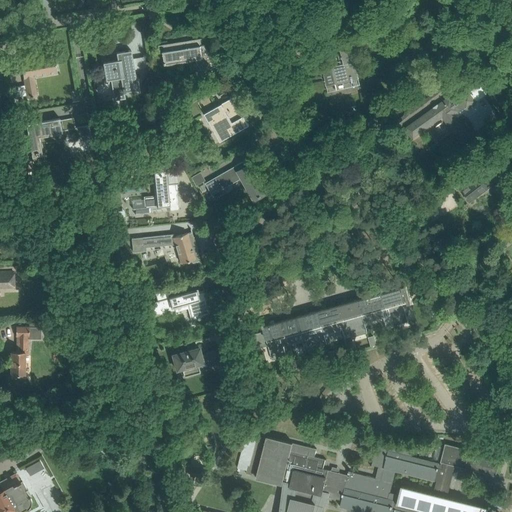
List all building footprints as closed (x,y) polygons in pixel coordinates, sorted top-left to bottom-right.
[(182,42),(182,41),(160,45),(160,46),(164,45),(165,51),(163,52),(166,64),(197,59),(201,66),(206,63),(210,71),(204,74),(205,75),(218,68),(205,45),(201,46),(200,39),(204,39),(204,38),(189,40),(189,41),(182,42)] [(363,59),(359,42),(347,44),(337,47),(340,47),(342,55),(341,56),(342,58),(343,58),(344,64),(331,67),(331,63),(318,66),(318,67),(322,66),(325,80),(324,80),(324,81),(325,81),(327,86),(351,80),(352,82),(354,82),(353,80),(359,79),(355,61),(363,59)] [(115,100),(124,99),(123,92),(139,89),(140,93),(141,92),(138,81),(137,81),(131,50),(116,53),(118,62),(115,62),(115,61),(113,61),(114,62),(103,64),(106,82),(112,81),(115,100)] [(20,61),(27,98),(38,96),(34,77),(57,73),(54,55),(51,55),(51,53),(42,55),(42,57),(20,61)] [(146,57),(137,56),(136,69),(145,70),(146,57)] [(462,142),(470,137),(456,118),(462,114),(461,111),(465,108),(466,110),(478,101),(477,100),(486,93),(480,85),(470,91),(469,90),(454,101),(451,97),(439,105),(438,104),(433,107),(434,108),(406,128),(412,137),(443,116),(462,142)] [(208,95),(200,98),(204,105),(211,101),(208,96),(208,95)] [(205,113),(221,141),(250,125),(244,115),(240,117),(236,110),(240,108),(234,97),(205,113)] [(169,115),(161,119),(169,135),(178,130),(169,115)] [(31,154),(32,154),(35,154),(36,155),(39,155),(38,153),(41,152),(40,148),(41,148),(40,142),(63,137),(61,131),(62,131),(62,130),(60,120),(60,118),(39,122),(27,124),(26,124),(28,136),(31,152),(31,154)] [(255,200),(267,193),(255,171),(256,170),(249,158),(206,183),(213,195),(243,178),(255,200)] [(495,182),(505,192),(511,185),(511,181),(493,162),(491,164),(484,171),(486,172),(461,191),(469,201),(495,182)] [(154,166),(156,197),(145,197),(146,207),(138,208),(135,208),(135,214),(151,213),(151,207),(169,206),(170,211),(179,210),(177,189),(176,190),(175,183),(167,184),(165,165),(154,166)] [(197,185),(207,179),(203,170),(192,176),(197,185)] [(126,227),(125,219),(117,220),(118,228),(126,227)] [(174,234),(131,238),(133,252),(146,250),(146,247),(175,244),(181,263),(192,260),(193,262),(200,260),(201,263),(191,228),(190,229),(191,233),(188,234),(187,233),(174,237),(173,234),(174,234)] [(14,270),(0,270),(0,287),(15,287),(14,270)] [(402,287),(382,293),(385,303),(384,304),(387,317),(391,315),(394,325),(408,321),(404,307),(403,307),(402,304),(407,302),(408,303),(411,302),(406,285),(401,287),(402,287)] [(198,293),(197,290),(149,303),(152,316),(176,310),(175,306),(188,303),(193,320),(198,318),(198,320),(201,319),(201,318),(205,317),(204,315),(210,314),(211,318),(212,318),(203,286),(202,286),(204,291),(198,293)] [(365,309),(361,310),(362,315),(363,319),(364,322),(382,318),(387,317),(384,304),(385,303),(382,293),(362,298),(365,309)] [(429,301),(432,315),(440,313),(436,294),(427,296),(428,301),(429,301)] [(362,298),(340,305),(340,307),(346,328),(350,327),(353,337),(367,333),(364,322),(363,319),(362,315),(361,310),(365,309),(362,298)] [(327,308),(317,311),(321,326),(322,330),(323,330),(324,334),(341,329),(346,328),(340,307),(340,305),(327,308)] [(302,318),(300,319),(306,339),(310,338),(313,348),(327,344),(324,334),(323,330),(322,330),(321,326),(317,311),(302,315),(302,318)] [(302,315),(276,322),(281,338),(282,342),(283,345),(301,340),(301,341),(306,339),(300,319),(302,318),(302,315)] [(12,351),(11,374),(13,374),(14,376),(17,376),(18,374),(24,375),(25,356),(27,356),(28,340),(41,340),(42,330),(42,322),(30,322),(29,327),(26,327),(16,327),(16,336),(17,336),(17,351),(12,351)] [(250,346),(241,348),(242,352),(251,350),(253,350),(268,345),(272,360),(286,355),(283,345),(282,342),(281,338),(276,322),(264,326),(264,323),(262,324),(263,327),(264,331),(248,336),(250,346)] [(184,377),(200,372),(200,371),(211,368),(211,367),(210,367),(223,363),(223,362),(222,363),(219,350),(219,349),(206,352),(206,353),(206,354),(201,355),(199,348),(172,355),(173,355),(174,358),(172,359),(174,367),(176,366),(176,369),(176,370),(182,368),(184,377)] [(246,473),(252,474),(262,435),(257,434),(250,463),(251,463),(250,465),(248,465),(246,473)] [(267,436),(256,478),(283,484),(279,511),(213,511),(204,510),(203,511),(322,511),(328,497),(341,500),(339,506),(361,511),(487,511),(488,507),(447,497),(455,466),(496,476),(501,457),(445,443),(440,462),(441,462),(441,464),(439,463),(412,456),(414,448),(416,449),(416,448),(376,438),(376,439),(378,440),(371,467),(372,467),(372,465),(379,467),(376,478),(351,471),(351,470),(349,469),(348,474),(341,473),(324,469),(326,460),(315,457),(317,449),(267,436)] [(32,474),(45,466),(41,459),(28,467),(32,474)] [(0,504),(4,511),(8,511),(18,507),(21,511),(25,510),(26,511),(29,509),(30,508),(31,506),(31,504),(31,502),(30,500),(31,500),(29,497),(28,498),(24,491),(26,490),(21,482),(16,473),(0,481),(0,483),(4,491),(2,492),(0,491),(0,504)]
